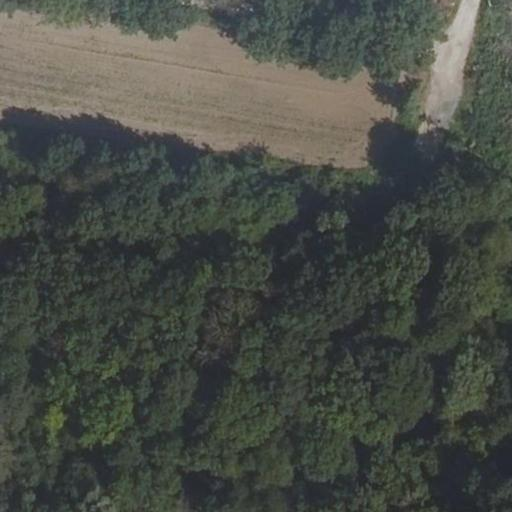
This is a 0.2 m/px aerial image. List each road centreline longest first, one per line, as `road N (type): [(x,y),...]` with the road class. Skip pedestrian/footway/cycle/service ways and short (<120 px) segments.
road 1 (track): [(281,511),(342,354),(380,296),(476,0)]
road 2 (track): [(232,0),(458,43)]
